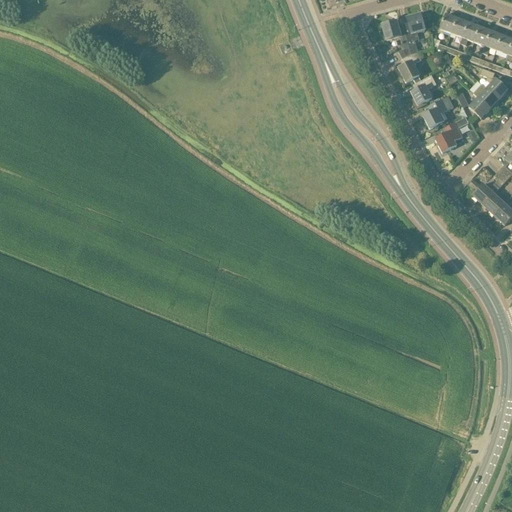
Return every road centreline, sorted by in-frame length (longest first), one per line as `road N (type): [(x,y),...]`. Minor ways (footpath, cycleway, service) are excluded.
road 1 (secondary): [(467,511),(504,416),(509,360),(502,327),(481,285),(402,191),(340,99),(298,0)]
road 2 (residential): [(443,193),(348,14),(402,0)]
